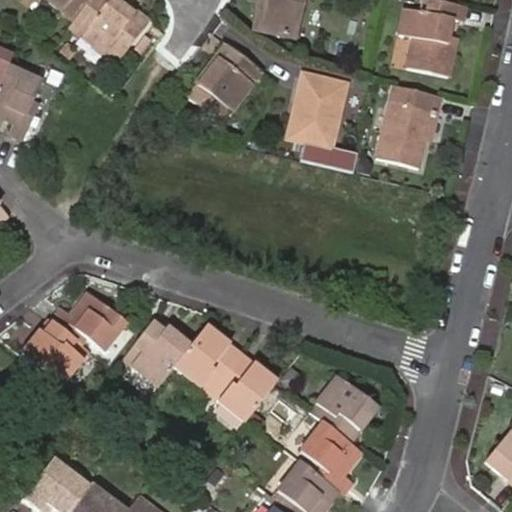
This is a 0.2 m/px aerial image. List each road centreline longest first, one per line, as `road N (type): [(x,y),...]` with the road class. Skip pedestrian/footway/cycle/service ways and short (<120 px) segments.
road 1 (residential): [(451,363),(88,247),(61,248),(0,297)]
road 2 (residential): [(511,115),(451,363)]
road 3 (track): [(182,37),(61,248)]
road 4 (residential): [(451,363),(420,480)]
